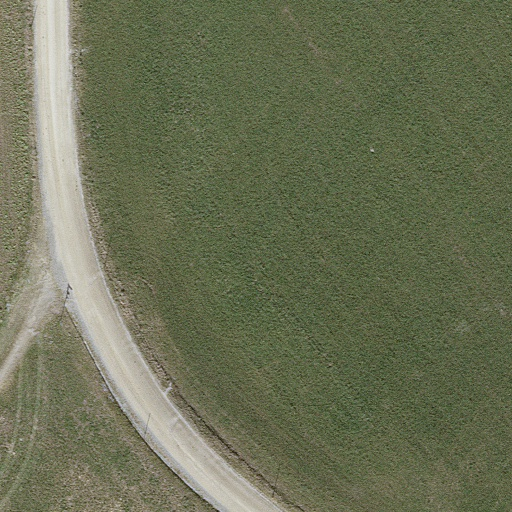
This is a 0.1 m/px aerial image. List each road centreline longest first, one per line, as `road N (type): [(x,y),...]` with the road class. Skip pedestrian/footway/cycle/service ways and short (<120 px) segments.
road 1 (track): [(79,275),(159,425),(203,475),(251,511)]
road 2 (track): [(53,0),(60,199),(79,275)]
